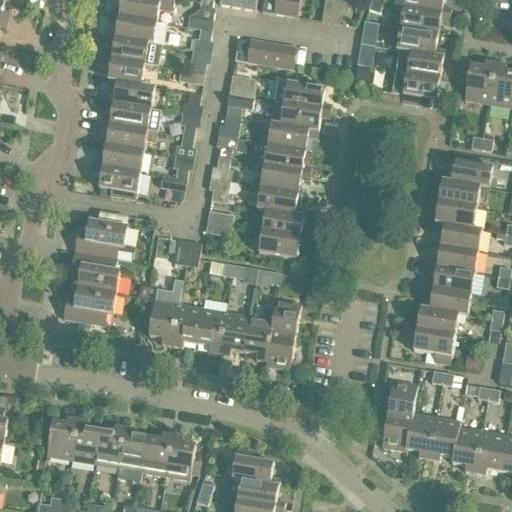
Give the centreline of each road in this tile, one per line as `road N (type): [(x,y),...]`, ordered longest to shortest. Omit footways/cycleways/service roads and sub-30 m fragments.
road 1 (residential): [(386,511),(318,450),(249,415),(11,375)]
road 2 (residential): [(64,0),(52,78),(68,114),(55,196)]
road 3 (residential): [(11,375),(31,220),(55,196)]
